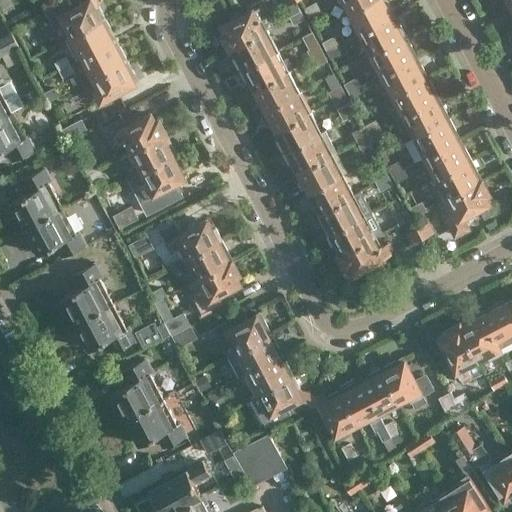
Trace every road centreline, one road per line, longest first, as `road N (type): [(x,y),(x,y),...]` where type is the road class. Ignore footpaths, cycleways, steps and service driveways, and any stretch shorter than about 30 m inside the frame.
road 1 (residential): [(171,0),(165,20),(317,313),(336,328),(359,326),(511,249)]
road 2 (tertiary): [(92,511),(0,337)]
road 3 (residential): [(511,129),(444,0)]
